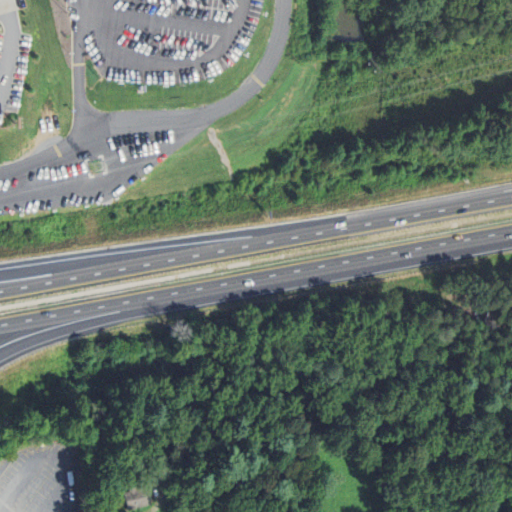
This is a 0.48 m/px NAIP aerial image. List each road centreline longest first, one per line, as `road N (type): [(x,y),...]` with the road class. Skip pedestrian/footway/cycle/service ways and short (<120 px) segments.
road 1 (motorway): [(511,192),(0,287)]
road 2 (motorway): [(0,324),(511,230)]
road 3 (residential): [(91,133),(229,108),(268,72),(285,0)]
road 4 (motorway): [(0,355),(238,281)]
road 5 (motorway): [(137,260),(0,275)]
